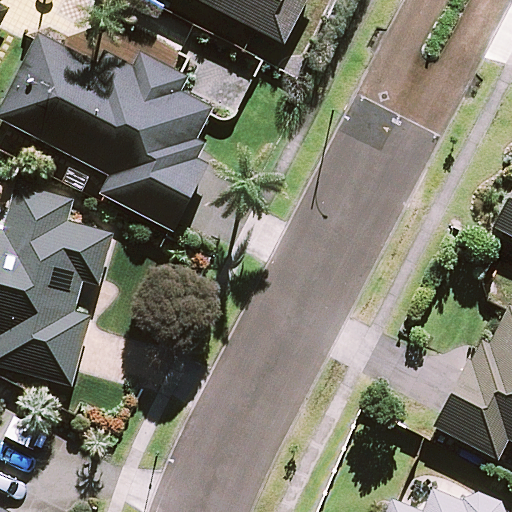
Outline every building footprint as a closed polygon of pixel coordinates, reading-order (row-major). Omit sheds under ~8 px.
[(194,0),(279,44),(302,0),(194,0)] [(207,162),(189,153),(208,116),(226,125),(253,72),(157,22),(145,45),(124,34),(106,70),(39,35),(0,111),(0,120),(109,177),(100,195),(171,231),(207,162)] [(71,202),(16,187),(2,233),(0,232),(0,367),(69,387),(89,318),(73,314),(82,281),(98,285),(113,232),(66,219),(71,202)] [(511,191),(493,229),(511,238),(511,191)] [(511,308),(509,307),(487,349),(477,344),(433,427),(495,460),(507,439),(511,441),(511,308)] [(484,511),(431,491),(422,511),(415,511),(390,502),(386,511),(484,511)]
